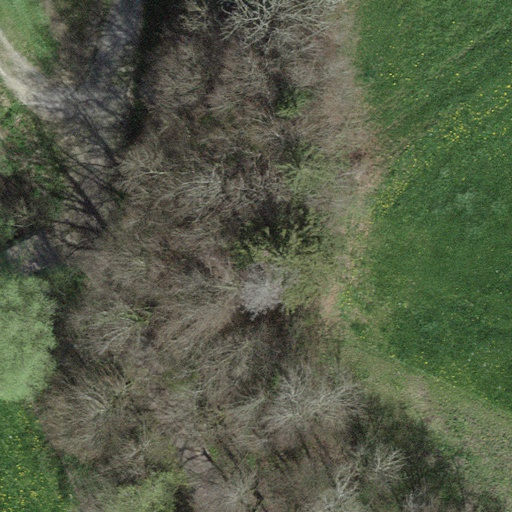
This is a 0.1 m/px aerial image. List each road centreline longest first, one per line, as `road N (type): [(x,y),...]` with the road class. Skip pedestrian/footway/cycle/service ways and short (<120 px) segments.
road 1 (track): [(223,511),(78,219)]
road 2 (track): [(78,219),(115,0)]
road 3 (track): [(95,129),(0,46)]
